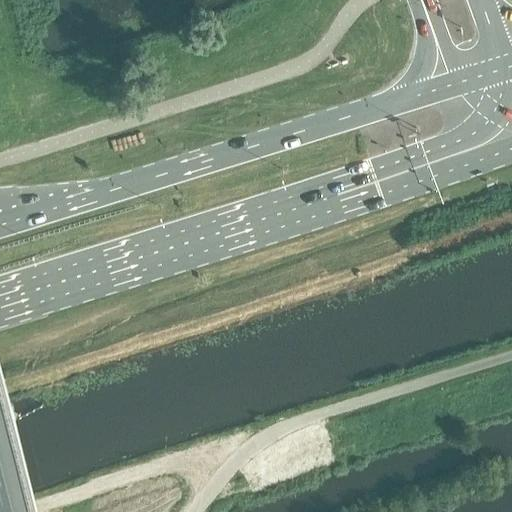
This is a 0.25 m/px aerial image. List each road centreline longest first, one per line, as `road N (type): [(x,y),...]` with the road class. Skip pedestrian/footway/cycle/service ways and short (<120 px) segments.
road 1 (primary): [(0,313),(510,150)]
road 2 (primary): [(458,82),(0,231)]
road 3 (unclassified): [(187,511),(228,466),(287,429)]
